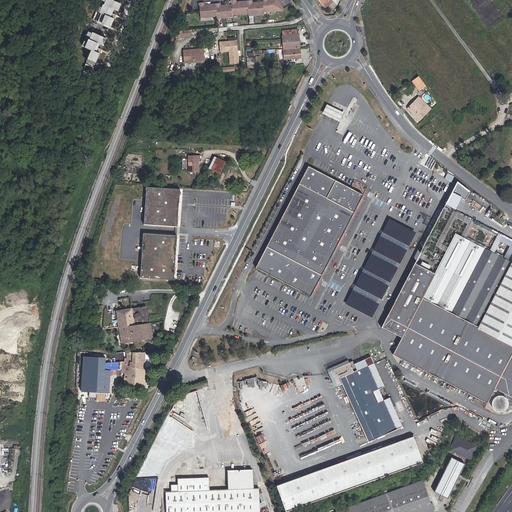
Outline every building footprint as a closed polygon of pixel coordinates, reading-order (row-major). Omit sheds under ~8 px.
[(116,12),(120,2),(115,0),(102,0),(100,5),(97,4),(95,10),(103,13),(99,22),(110,26),(116,12)] [(264,12),(283,11),(282,10),(276,0),(272,0),(273,2),(268,2),(267,0),(262,0),(263,2),(257,2),(257,5),(252,5),(252,1),(241,1),(241,3),(236,4),(235,0),(231,0),(231,4),(225,4),(225,7),(220,7),(220,3),(209,3),(209,5),(204,6),(204,1),(199,2),(200,16),(216,15),(216,17),(232,16),(232,14),(248,13),(248,15),(264,14),(264,12)] [(89,48),(85,57),(96,61),(100,52),(98,51),(104,36),(87,29),(85,34),(86,34),(82,45),(89,48)] [(282,32),(284,49),(300,48),(298,30),(282,32)] [(238,63),(236,41),(219,42),(220,51),(229,50),(230,64),(238,63)] [(204,60),(203,48),(193,49),(193,51),(192,51),(192,49),(183,50),(184,62),(204,60)] [(300,48),(284,49),(285,60),(301,58),(300,48)] [(426,86),(418,76),(414,79),(412,81),(419,90),(426,86)] [(419,97),(407,108),(419,120),(425,114),(421,110),(426,105),(419,97)] [(334,107),(327,104),(323,112),(329,115),(340,120),(344,112),(334,107)] [(202,173),(202,160),(203,160),(203,156),(191,156),(191,173),(202,173)] [(225,162),(217,158),(211,169),(220,173),(225,162)] [(361,195),(305,168),(255,271),(311,298),(361,195)] [(179,188),(147,186),(144,224),(178,226),(179,188)] [(402,289),(383,327),(404,339),(395,356),(488,404),(496,389),(505,394),(504,396),(502,396),(498,397),(496,398),(494,401),(494,404),(494,407),(496,410),(499,412),(502,412),(505,412),(507,410),(509,407),(510,404),(509,401),(507,398),(508,395),(511,397),(511,347),(478,330),(511,263),(505,257),(455,232),(435,272),(415,263),(402,289)] [(177,235),(145,233),(141,278),(175,280),(177,235)] [(511,263),(478,330),(511,347),(511,263)] [(147,306),(116,310),(121,343),(152,338),(147,306)] [(126,361),(123,361),(122,372),(128,373),(126,384),(144,387),(145,352),(127,352),(126,361)] [(373,392),(379,390),(369,367),(374,364),(371,357),(354,364),(353,361),(341,367),(342,369),(338,371),(337,368),(330,371),(337,386),(342,384),(348,396),(345,397),(348,403),(350,402),(368,442),(402,427),(393,406),(390,398),(384,401),(378,403),(373,392)] [(385,387),(374,364),(369,367),(379,390),(385,387)] [(105,375),(104,392),(111,392),(112,380),(113,376),(105,375)] [(384,401),(379,390),(373,392),(378,403),(384,401)] [(414,434),(272,483),(282,510),(425,462),(414,434)] [(477,462),(485,450),(466,437),(458,449),(477,462)] [(470,465),(457,456),(435,488),(448,497),(461,478),(463,476),(470,465)] [(166,511),(254,511),(253,489),(253,470),(227,471),(228,489),(209,490),(209,483),(178,485),(178,491),(165,492),(166,511)] [(472,482),(463,476),(461,478),(470,484),(472,482)] [(425,511),(424,510),(432,507),(422,481),(334,511),(425,511)]
